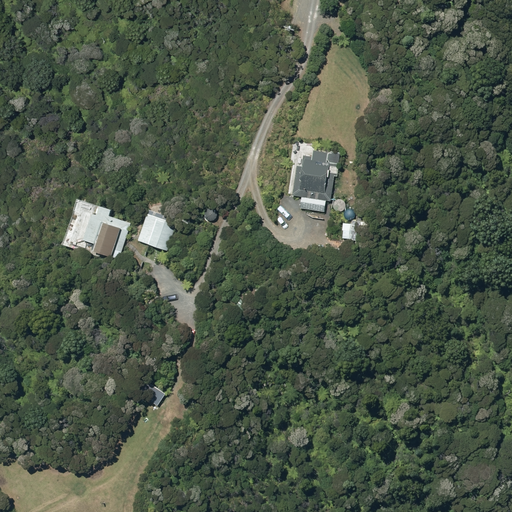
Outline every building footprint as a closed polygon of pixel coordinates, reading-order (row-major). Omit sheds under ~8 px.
[(301,208),(324,211),(326,199),(331,200),(335,176),(338,176),(342,152),(330,151),(329,151),(315,149),(314,156),(305,155),(303,167),(298,166),(294,194),(303,196),(301,208)] [(132,223),(110,215),(112,210),(101,206),(98,214),(94,213),(85,239),(96,243),(93,250),(119,259),(132,223)] [(139,241),(168,251),(177,224),(148,214),(139,241)] [(343,237),(350,238),(351,230),(343,229),(343,237)] [(250,293),(237,306),(244,314),(257,301),(250,293)] [(157,404),(165,393),(154,385),(146,397),(157,404)] [(184,392),(174,386),(164,404),(173,409),(184,392)]
